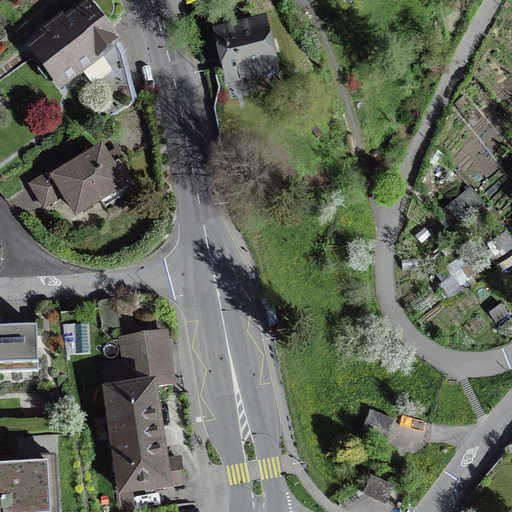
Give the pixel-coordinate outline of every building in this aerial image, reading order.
[(303,0),(286,0),(292,11),(305,4),(303,0)] [(117,44),(88,6),(66,23),(62,17),(42,32),(46,38),(33,48),(62,86),(81,72),(92,85),(98,81),(102,86),(111,116),(135,102),(122,53),(116,45),(117,44)] [(258,26),(221,35),(232,79),(273,68),(270,54),(265,55),(258,26)] [(122,186),(101,151),(58,178),(54,171),(31,185),(40,200),(61,187),(77,213),(122,186)] [(278,325),(273,304),(264,306),(269,327),(278,325)] [(0,372),(38,371),(37,328),(2,329),(2,320),(0,320),(0,372)] [(165,462),(153,387),(173,384),(165,333),(122,340),(126,363),(105,366),(109,392),(108,392),(123,491),(183,482),(179,459),(165,462)] [(395,421),(370,411),(366,423),(390,433),(395,421)] [(59,511),(56,457),(0,460),(0,511),(59,511)] [(394,485),(374,476),(367,491),(387,500),(394,485)]
